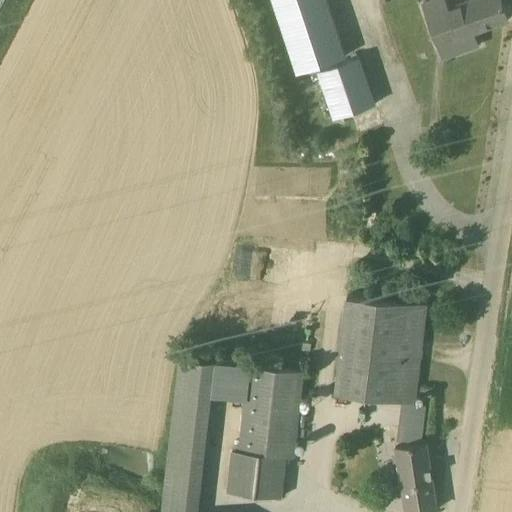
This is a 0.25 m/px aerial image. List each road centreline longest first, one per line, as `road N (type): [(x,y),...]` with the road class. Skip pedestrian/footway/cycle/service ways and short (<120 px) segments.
road 1 (unknown): [(313,0),(379,190),(442,237),(504,249)]
road 2 (unclassified): [(464,511),(511,199)]
